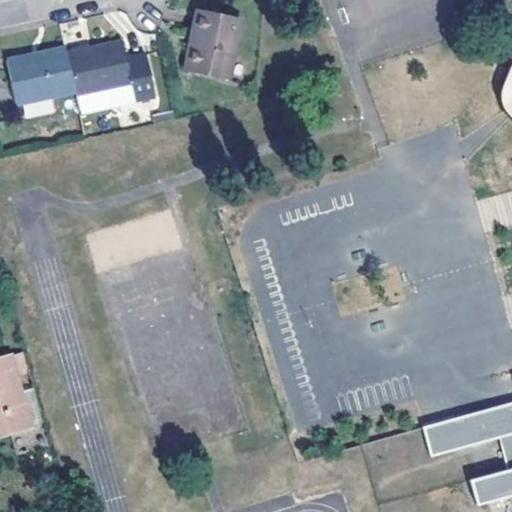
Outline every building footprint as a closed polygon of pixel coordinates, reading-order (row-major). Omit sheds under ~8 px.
[(203,30),(197,67),(236,73),(246,14),(201,6),(197,29),(203,30)] [(191,66),(197,67),(203,30),(197,29),(191,66)] [(65,47),(74,88),(75,92),(132,79),(136,95),(154,91),(145,48),(127,53),(122,35),(65,47)] [(64,42),(32,49),(33,54),(65,47),(64,42)] [(33,54),(32,49),(6,55),(15,99),(74,88),(65,47),(33,54)] [(26,114),(54,112),(53,102),(25,104),(26,114)] [(0,428),(28,420),(8,350),(0,351),(0,428)] [(511,511),(511,399),(421,424),(429,454),(497,436),(506,468),(468,478),(475,503),(511,493),(511,511)]
